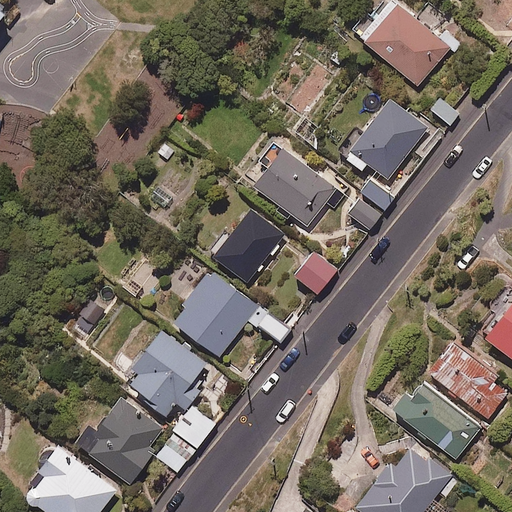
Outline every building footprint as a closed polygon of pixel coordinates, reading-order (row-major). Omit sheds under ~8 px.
[(420,87),(451,51),(456,55),(464,45),(446,29),(439,37),(395,0),(363,38),(420,87)] [(462,116),(442,99),(433,110),(453,127),(462,116)] [(431,129),(394,101),(349,160),(365,172),(370,166),(391,182),(431,129)] [(346,195),(277,142),(261,163),(273,172),(260,189),(310,227),(328,203),(336,209),(346,195)] [(398,200),(376,183),(366,195),(389,212),(398,200)] [(385,217),(365,202),(354,216),(374,231),(385,217)] [(287,237),(253,210),(217,256),(251,283),(287,237)] [(335,269),(313,252),(294,275),(316,293),(335,269)] [(250,322),(261,331),(263,329),(284,345),(294,333),(214,273),(175,324),(222,359),(250,322)] [(511,289),(511,290),(511,315),(492,342),(511,356),(511,289)] [(106,312),(94,301),(81,315),(93,326),(106,312)] [(210,366),(167,334),(128,385),(170,418),(181,404),(190,411),(203,393),(195,386),(210,366)] [(500,377),(455,342),(430,374),(488,420),(509,394),(495,383),(500,377)] [(483,429),(423,381),(397,413),(458,461),(483,429)] [(166,431),(125,400),(101,432),(95,428),(81,446),(134,486),(156,457),(150,452),(166,431)] [(218,427),(194,407),(156,455),(181,475),(218,427)] [(428,511),(454,476),(415,448),(399,471),(393,467),(361,511),(362,511),(428,511)] [(104,511),(119,493),(62,450),(43,475),(49,480),(33,501),(47,511),(104,511)]
